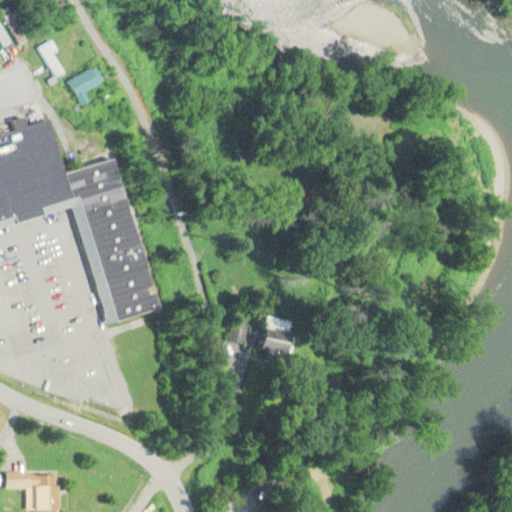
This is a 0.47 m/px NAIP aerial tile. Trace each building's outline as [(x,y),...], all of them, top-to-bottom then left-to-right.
[(53,16),(63,9),(57,0),(42,0),(53,16)] [(48,78),(58,72),(43,43),(32,49),(48,78)] [(77,105),(85,101),(80,92),(96,83),(87,68),(63,82),(77,105)] [(103,161),(56,173),(43,121),(18,127),(16,119),(4,122),(7,134),(0,135),(0,223),(1,224),(2,224),(68,207),(98,324),(142,313),(103,161)] [(242,345),(245,327),(230,325),(227,342),(242,345)] [(21,491),(21,511),(50,511),(50,474),(0,475),(0,490),(0,491),(21,491)]
